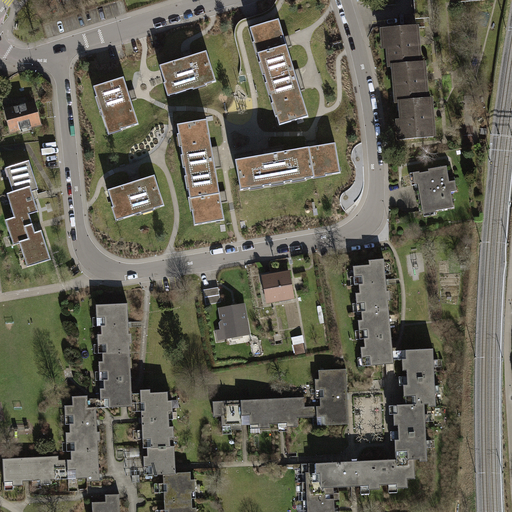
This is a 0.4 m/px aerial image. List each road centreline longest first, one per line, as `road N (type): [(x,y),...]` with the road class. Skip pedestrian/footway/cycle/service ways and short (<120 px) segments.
road 1 (residential): [(342,0),(369,97),(378,202),(355,234),(330,240),(140,272),(97,266),(76,232),(51,52)]
road 2 (residential): [(51,52),(216,0)]
